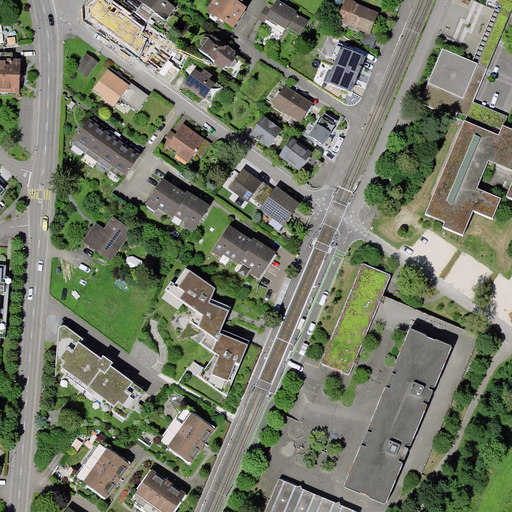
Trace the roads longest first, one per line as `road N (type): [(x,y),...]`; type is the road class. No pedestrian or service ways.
road 1 (residential): [(324,205),(60,12)]
road 2 (residential): [(350,225),(226,511)]
road 3 (secondary): [(17,511),(39,225)]
road 4 (residential): [(350,225),(443,0)]
road 5 (residential): [(410,0),(324,205)]
road 6 (residential): [(511,334),(350,225)]
road 7 (secondary): [(43,176),(47,12)]
